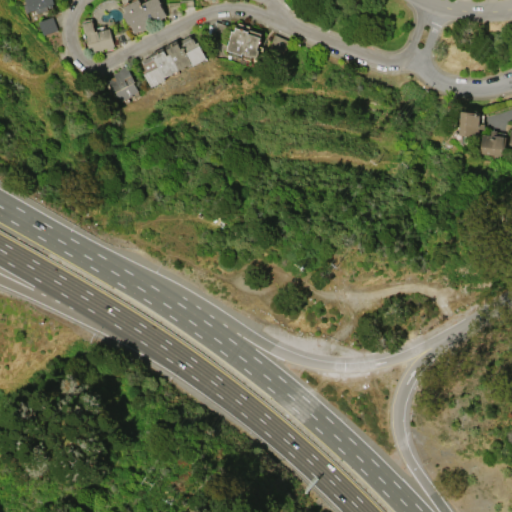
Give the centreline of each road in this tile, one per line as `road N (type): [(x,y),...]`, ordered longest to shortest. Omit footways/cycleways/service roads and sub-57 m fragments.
road 1 (residential): [(242,17),(282,21),(268,0),(76,8),(71,34),(77,56),(99,65),(189,28),(242,17)]
road 2 (motorway): [(412,511),(265,376),(86,256)]
road 3 (motorway): [(437,343),(377,363),(314,363),(86,256)]
road 4 (motorway): [(187,364),(361,511)]
road 5 (motorway): [(0,249),(187,364)]
road 6 (motorway): [(0,279),(187,364)]
road 7 (motorway): [(444,511),(405,454),(396,419),(403,386),(437,343)]
road 8 (residential): [(404,61),(373,58),(282,21)]
